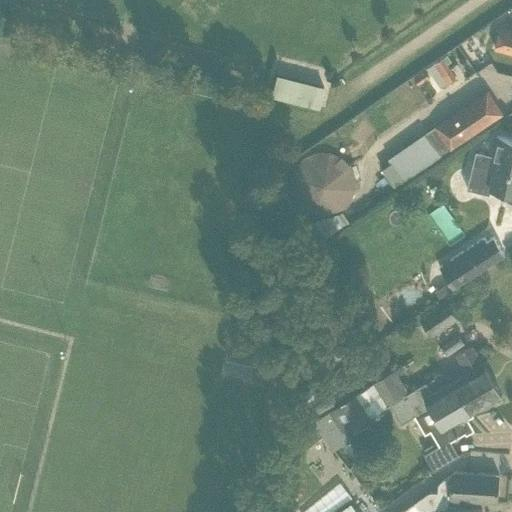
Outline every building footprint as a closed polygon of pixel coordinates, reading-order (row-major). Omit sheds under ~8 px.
[(511,30),(500,28),(495,47),(511,51),(511,30)] [(455,77),(447,64),(450,62),(446,55),(426,68),(430,74),(435,71),(444,85),(455,77)] [(423,72),(413,79),(417,85),(427,78),(423,72)] [(318,106),(323,87),(276,75),(273,88),(270,88),(268,94),(318,106)] [(450,149),(503,114),(487,89),(433,124),(450,149)] [(437,157),(421,135),(387,159),(403,181),(437,157)] [(511,139),(495,135),(490,155),(475,151),(466,188),(487,193),(488,187),(511,192),(511,139)] [(504,253),(492,236),(486,240),(484,237),(438,267),(452,287),(504,253)] [(444,284),(434,290),(438,297),(448,290),(444,284)] [(418,321),(431,336),(455,317),(442,302),(418,321)] [(256,342),(261,321),(242,316),(237,338),(256,342)] [(455,383),(472,411),(500,394),(470,345),(453,355),(466,376),(455,383)] [(385,405),(386,407),(390,405),(390,406),(409,395),(393,371),(371,383),(385,405)] [(369,415),(385,405),(371,383),(356,394),(369,415)] [(470,412),(472,411),(455,383),(430,398),(423,386),(409,395),(390,406),(400,423),(414,414),(416,417),(430,408),(439,422),(430,428),(436,439),(444,441),(448,438),(449,439),(464,430),(466,432),(472,429),(466,419),(464,421),(462,417),(471,413),(470,412)] [(314,384),(301,393),(307,401),(319,392),(314,384)] [(369,415),(356,394),(328,411),(341,433),(369,415)] [(292,421),(285,450),(315,426),(296,402),(292,421)] [(427,492),(399,511),(423,511),(428,509),(443,505),(443,499),(447,499),(476,501),(496,502),(497,474),(477,473),(449,471),(449,476),(445,476),(438,483),(437,491),(430,491),(427,492)] [(428,509),(423,511),(481,511),(481,510),(461,509),(449,508),(449,506),(447,505),(447,499),(443,499),(443,505),(428,509)] [(357,511),(350,501),(334,511),(357,511)]
